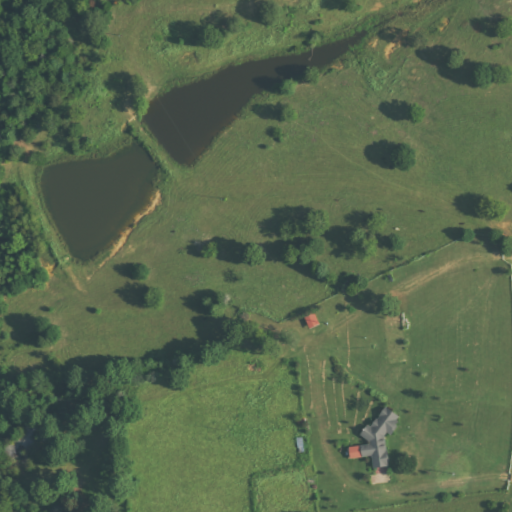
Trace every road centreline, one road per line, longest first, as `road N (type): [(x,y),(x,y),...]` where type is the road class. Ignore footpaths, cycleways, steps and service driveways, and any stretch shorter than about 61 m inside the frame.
road 1 (residential): [(43,511),(42,395),(109,312),(226,200),(268,180),(511,241)]
road 2 (residential): [(511,304),(387,289),(338,292),(312,309)]
